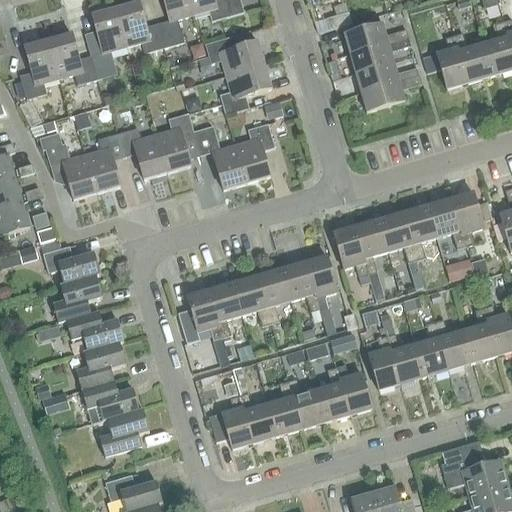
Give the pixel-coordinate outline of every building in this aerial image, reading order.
[(161,0),(168,24),(157,27),(163,51),(183,46),(177,23),(192,18),(187,0),(161,0)] [(187,0),(192,18),(208,14),(211,25),(243,15),(238,0),(187,0)] [(468,0),(455,4),(458,13),(470,9),(468,0)] [(138,6),(114,12),(125,50),(141,46),(144,57),(163,51),(157,27),(145,30),(138,6)] [(345,6),(333,10),(335,19),(347,15),(345,6)] [(101,56),(90,60),(96,83),(116,78),(110,55),(125,50),(114,12),(91,19),(101,56)] [(329,33),(350,27),(347,15),(335,19),(326,21),(329,33)] [(378,20),(343,30),(346,37),(380,27),(378,20)] [(329,32),(326,21),(314,25),(317,36),(329,32)] [(502,25),(511,60),(511,28),(510,22),(502,25)] [(497,43),(482,48),(491,80),(511,73),(511,60),(502,25),(493,28),(497,43)] [(349,58),(387,47),(381,27),(380,27),(346,37),(343,38),(349,58)] [(405,33),(392,36),(395,45),(407,41),(405,33)] [(71,37),(47,44),(58,82),(73,78),(76,89),(96,83),(90,60),(78,63),(71,37)] [(462,37),(453,39),(467,87),(491,80),(482,48),(466,52),(462,37)] [(445,93),(467,87),(453,39),(444,42),(447,53),(435,57),(440,73),(445,93)] [(220,64),(225,80),(263,69),(256,45),(231,53),(227,41),(204,48),(210,67),(220,64)] [(392,66),(389,55),(410,49),(407,41),(395,45),(387,47),(349,58),(354,77),(392,66)] [(42,87),(58,82),(47,44),(23,50),(31,76),(19,79),(20,84),(24,99),(25,103),(45,97),(42,87)] [(204,57),(201,47),(195,49),(192,54),(194,60),(204,57)] [(421,61),(426,77),(440,73),(435,57),(421,61)] [(339,75),(335,62),(328,65),(332,77),(339,75)] [(360,96),(398,85),(392,66),(354,77),(360,96)] [(263,69),(225,80),(229,95),(219,99),(224,118),(248,111),(244,100),(270,92),(263,69)] [(416,71),(403,75),(406,83),(418,79),(416,71)] [(418,79),(406,83),(408,91),(412,90),(421,88),(418,79)] [(183,91),(182,83),(174,85),(176,93),(183,91)] [(20,84),(14,86),(18,100),(24,99),(20,84)] [(366,116),(403,105),(398,85),(360,96),(366,116)] [(105,108),(115,105),(113,97),(106,96),(102,97),(105,108)] [(278,106),(264,111),(268,125),(283,120),(278,106)] [(187,117),(186,117),(183,107),(165,113),(170,133),(155,138),(166,176),(190,169),(182,144),(193,141),(194,141),(192,135),(187,117)] [(88,126),(85,115),(75,119),(78,129),(88,126)] [(250,144),(234,149),(245,187),(269,180),(262,154),(273,151),(267,127),(247,133),(250,144)] [(222,194),(245,187),(234,149),(219,153),(212,130),(192,135),(194,141),(193,141),(199,159),(211,156),(222,194)] [(136,132),(117,137),(123,161),(135,158),(142,183),(166,176),(155,138),(139,142),(136,132)] [(69,163),(64,147),(61,148),(57,137),(38,142),(42,154),(44,153),(49,170),(61,166),(72,204),(96,197),(84,158),(69,163)] [(100,154),(84,158),(96,197),(119,190),(112,164),(123,161),(117,137),(97,143),(100,154)] [(0,160),(7,158),(14,156),(11,147),(0,150),(0,160)] [(0,186),(14,182),(7,158),(0,160),(0,186)] [(20,180),(33,176),(31,167),(17,171),(20,180)] [(0,212),(21,206),(14,182),(0,186),(0,212)] [(27,204),(40,200),(38,191),(24,195),(27,204)] [(450,202),(464,250),(473,247),(470,235),(482,232),(480,224),(475,209),(472,196),(450,202)] [(450,202),(426,209),(435,241),(451,237),(455,252),(464,250),(450,202)] [(508,215),(498,218),(500,226),(505,242),(509,256),(511,255),(511,205),(507,207),(507,205),(505,206),(508,215)] [(21,206),(0,212),(0,239),(29,231),(21,206)] [(486,206),(475,209),(480,224),(491,221),(486,206)] [(426,209),(402,216),(416,264),(424,261),(420,246),(435,241),(426,209)] [(34,228),(48,224),(45,215),(31,220),(34,228)] [(402,216),(377,224),(387,256),(402,251),(407,266),(415,264),(416,264),(402,216)] [(377,224),(353,231),(367,278),(376,276),(371,260),(387,256),(377,224)] [(500,226),(491,228),(496,244),(505,242),(500,226)] [(55,243),(51,230),(35,235),(39,247),(55,243)] [(358,281),(367,278),(353,231),(332,237),(342,273),(355,269),(358,281)] [(37,262),(33,249),(0,258),(0,272),(0,273),(37,262)] [(59,274),(63,288),(95,279),(95,280),(99,278),(92,256),(72,262),(68,250),(42,257),(47,277),(59,274)] [(327,311),(324,299),(336,295),(325,259),(304,266),(318,313),(322,326),(322,327),(331,324),(327,311)] [(453,267),(443,270),(447,284),(447,285),(457,282),(472,278),(471,277),(467,263),(453,267)] [(415,264),(407,266),(409,274),(417,272),(415,264)] [(304,266),(280,273),(289,305),(305,300),(309,316),(318,313),(304,266)] [(280,273),(256,280),(269,327),(278,325),(274,309),(289,305),(280,273)] [(376,276),(367,278),(371,292),(380,290),(376,276)] [(65,325),(84,319),(80,307),(101,301),(95,280),(95,279),(63,288),(59,289),(63,304),(52,307),(57,327),(65,325)] [(256,280),(231,287),(241,319),(256,314),(261,330),(269,327),(256,280)] [(464,288),(468,301),(477,298),(473,286),(464,288)] [(231,287),(207,294),(221,342),(230,339),(225,323),(241,319),(231,287)] [(0,301),(1,302),(9,300),(11,295),(9,290),(5,288),(0,289),(0,301)] [(212,344),(221,342),(207,294),(186,300),(196,336),(209,332),(212,344)] [(430,299),(432,306),(441,303),(439,297),(430,299)] [(489,299),(480,302),(483,311),(491,309),(492,309),(489,299)] [(402,305),(405,315),(421,311),(418,300),(402,305)] [(496,359),(511,354),(511,336),(506,317),(494,321),(491,309),(483,311),(482,312),(496,359)] [(379,325),(375,312),(360,316),(364,329),(379,325)] [(478,330),(462,334),(471,366),(496,359),(482,312),(473,314),(478,330)] [(84,319),(65,325),(70,344),(82,341),(86,355),(118,346),(119,347),(122,346),(116,323),(95,329),(91,317),(90,317),(84,319)] [(346,333),(356,330),(352,317),(343,319),(346,333)] [(388,318),(379,321),(385,340),(393,337),(388,318)] [(442,323),(433,326),(447,373),(471,366),(462,334),(447,339),(442,323)] [(429,344),(414,348),(423,381),(447,373),(433,326),(425,328),(429,344)] [(300,336),(303,345),(315,341),(312,332),(300,336)] [(393,337),(385,340),(398,388),(423,381),(414,348),(398,353),(393,337)] [(229,340),(222,342),(224,348),(231,346),(229,340)] [(377,394),(398,388),(385,340),(376,343),(379,354),(367,358),(377,394)] [(341,344),(329,348),(334,363),(345,359),(356,356),(351,341),(341,344)] [(119,347),(118,346),(86,355),(82,356),(86,371),(75,374),(81,394),(107,386),(104,374),(125,368),(119,347)] [(308,364),(316,362),(312,350),(305,352),(308,364)] [(305,365),(301,354),(286,358),(289,369),(305,365)] [(229,367),(225,356),(216,358),(220,370),(229,367)] [(335,371),(349,419),(370,412),(360,377),(347,380),(344,369),(335,371)] [(251,412),(247,397),(248,396),(240,371),(232,373),(239,399),(238,399),(252,447),(276,440),(267,408),(251,412)] [(325,426),(349,419),(335,371),(326,374),(331,389),(315,394),(325,426)] [(300,433),(325,426),(315,394),(300,398),(295,383),(286,385),(300,433)] [(234,385),(225,388),(229,400),(237,398),(234,385)] [(276,440),(300,433),(286,385),(278,388),(282,403),(267,408),(276,440)] [(107,386),(81,394),(90,428),(106,424),(105,424),(138,414),(131,392),(110,398),(107,386)] [(34,390),(38,403),(50,400),(47,387),(34,390)] [(208,421),(215,446),(227,442),(231,453),(252,447),(238,399),(229,402),(232,414),(208,421)] [(104,461),(130,453),(127,441),(148,435),(141,413),(138,414),(105,424),(106,424),(109,438),(98,441),(104,461)] [(58,430),(50,433),(52,438),(60,435),(58,430)] [(465,487),(468,499),(505,489),(498,464),(478,470),(475,460),(481,458),(477,444),(440,455),(443,467),(439,468),(446,492),(465,487)] [(4,479),(0,480),(0,493),(1,496),(10,492),(4,479)] [(104,486),(109,505),(106,505),(107,511),(142,511),(157,508),(161,507),(155,484),(134,490),(130,479),(104,486)] [(511,511),(505,489),(468,499),(471,511),(511,511)] [(372,497),(376,511),(413,511),(411,502),(399,505),(394,490),(372,497)] [(376,511),(372,497),(349,503),(351,511),(376,511)] [(7,511),(8,511),(16,508),(11,500),(3,504),(7,511)]
